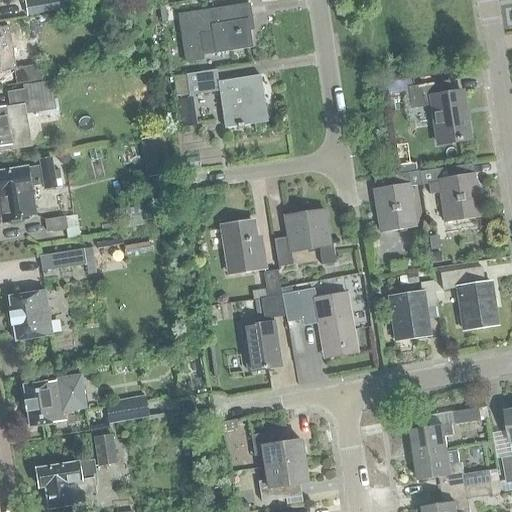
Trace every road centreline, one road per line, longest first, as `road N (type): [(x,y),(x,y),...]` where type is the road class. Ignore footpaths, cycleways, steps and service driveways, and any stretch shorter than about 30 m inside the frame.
road 1 (residential): [(355,231),(320,0)]
road 2 (residential): [(511,177),(485,0)]
road 3 (residential): [(343,393),(511,362)]
road 4 (residential): [(362,511),(343,393)]
